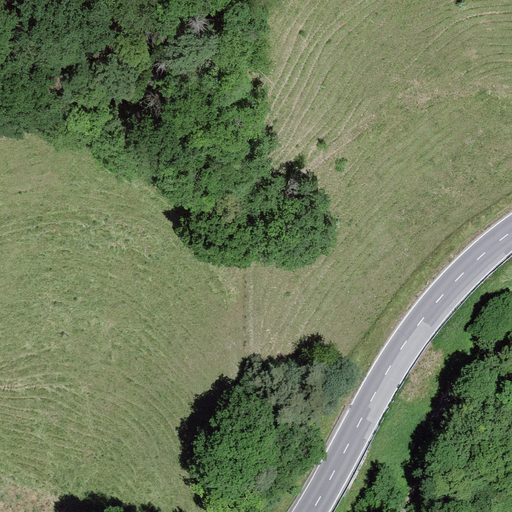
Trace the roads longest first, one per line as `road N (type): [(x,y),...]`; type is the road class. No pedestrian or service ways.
road 1 (tertiary): [(511,229),(421,319),(314,511)]
road 2 (track): [(511,344),(455,432),(417,511)]
